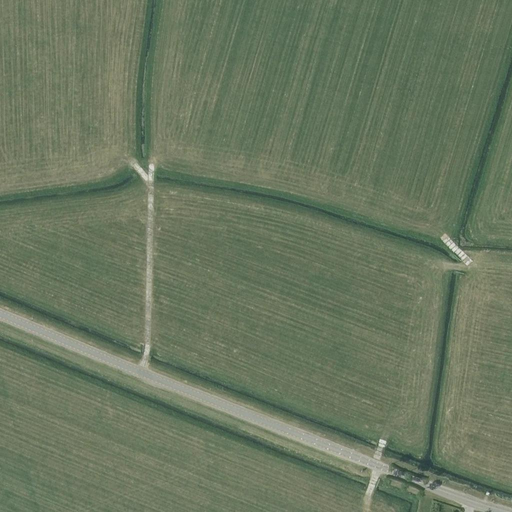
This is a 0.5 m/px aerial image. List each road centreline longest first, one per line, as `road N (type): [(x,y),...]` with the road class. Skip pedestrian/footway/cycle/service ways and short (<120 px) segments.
road 1 (tertiary): [(0,316),(365,461)]
road 2 (tertiary): [(503,511),(365,461)]
